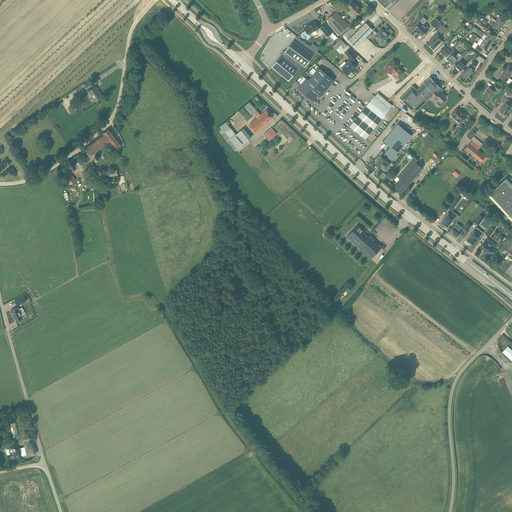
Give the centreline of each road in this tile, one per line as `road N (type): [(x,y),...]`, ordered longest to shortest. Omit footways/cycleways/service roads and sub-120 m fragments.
road 1 (secondary): [(511,296),(392,203),(242,64)]
road 2 (unclassified): [(155,0),(132,28),(111,120),(32,181),(0,184)]
road 3 (unclassified): [(491,342),(453,393),(451,511)]
road 4 (unclassified): [(45,458),(0,296)]
road 5 (unclassified): [(469,99),(371,0)]
